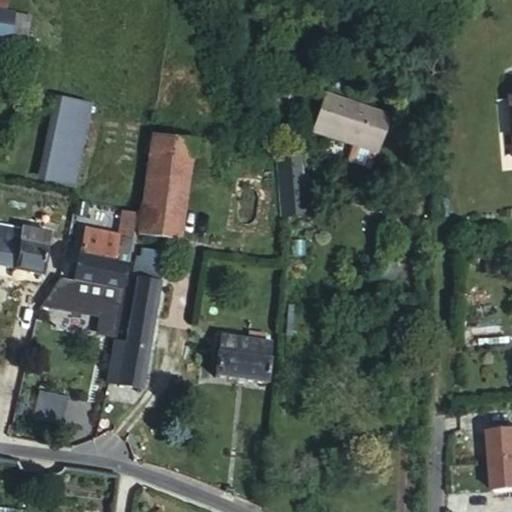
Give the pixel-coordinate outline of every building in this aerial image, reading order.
[(0,43),(11,45),(16,17),(0,14),(0,43)] [(395,115),(328,95),(318,130),(384,150),(395,115)] [(90,109),(61,103),(45,181),(74,187),(90,109)] [(197,145),(155,137),(149,178),(191,185),(197,145)] [(303,161),(282,163),(281,163),(287,219),(288,219),(308,218),(303,161)] [(191,185),(149,178),(143,217),(140,236),(183,242),(191,185)] [(0,227),(0,244),(21,249),(24,232),(0,227)] [(0,244),(0,269),(44,278),(52,237),(24,232),(21,249),(0,244)] [(84,260),(117,267),(123,240),(90,234),(84,260)] [(152,337),(167,256),(147,253),(127,355),(115,353),(109,384),(142,391),(149,353),(154,353),(158,338),(152,337)] [(112,291),(117,267),(84,260),(81,260),(76,284),(112,291)] [(112,291),(122,293),(127,269),(117,267),(112,291)] [(46,305),(68,309),(73,284),(62,282),(61,290),(55,292),(46,305)] [(112,291),(76,284),(73,284),(68,309),(106,317),(102,336),(117,339),(126,294),(122,293),(112,291)] [(217,379),(269,385),(274,344),(222,338),(217,379)] [(511,428),(491,430),(493,459),(511,457),(511,428)] [(511,457),(493,459),(496,489),(511,487),(511,457)]
